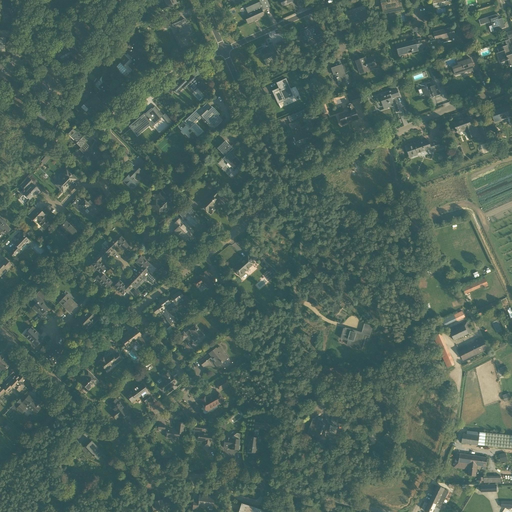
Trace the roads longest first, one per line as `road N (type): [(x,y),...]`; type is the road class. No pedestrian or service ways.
road 1 (residential): [(317,175),(286,355),(278,487)]
road 2 (track): [(387,141),(418,242),(396,257),(396,267),(428,351),(444,368)]
road 3 (residential): [(105,187),(126,159),(107,127),(148,90),(225,51)]
road 4 (residential): [(317,175),(511,88)]
road 5 (residential): [(114,442),(187,386),(135,312)]
road 6 (tertiary): [(278,487),(147,472),(114,442)]
road 7 (unclassified): [(414,511),(457,418),(457,383),(444,368)]
road 8 (unclassified): [(286,194),(225,51)]
road 9 (residential): [(183,274),(286,194)]
